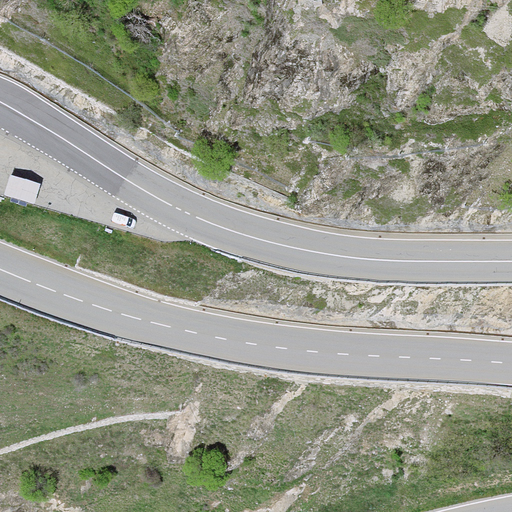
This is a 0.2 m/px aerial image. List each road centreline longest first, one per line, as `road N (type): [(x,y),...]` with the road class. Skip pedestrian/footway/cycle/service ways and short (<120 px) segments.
road 1 (secondary): [(0,102),(215,225),(344,255),(511,258)]
road 2 (secondary): [(511,363),(261,345),(147,321),(0,268)]
